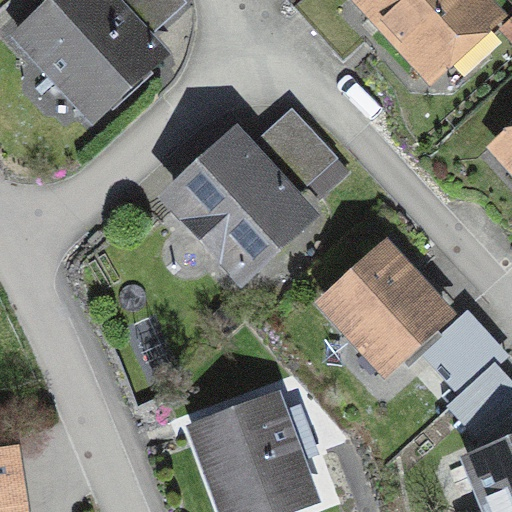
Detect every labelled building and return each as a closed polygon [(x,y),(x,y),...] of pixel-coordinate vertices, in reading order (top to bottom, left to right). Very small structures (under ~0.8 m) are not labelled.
[(103,0),(64,0),(25,36),(94,112),(155,56),(103,0)] [(284,0),(293,9),(302,0),(284,0)] [(302,0),(293,9),(343,63),(387,23),(429,68),(488,14),(474,0),(302,0)] [(511,159),(511,140),(503,149),(511,159)] [(234,144),(175,199),(242,272),(302,218),(234,144)] [(385,250),(326,304),(385,369),(445,315),(385,250)] [(273,404),(198,432),(227,511),(271,511),(308,499),(295,462),(315,455),(298,408),(277,415),(273,404)] [(511,511),(511,448),(474,465),(494,511),(511,511)] [(17,511),(10,459),(0,460),(0,511),(17,511)]
